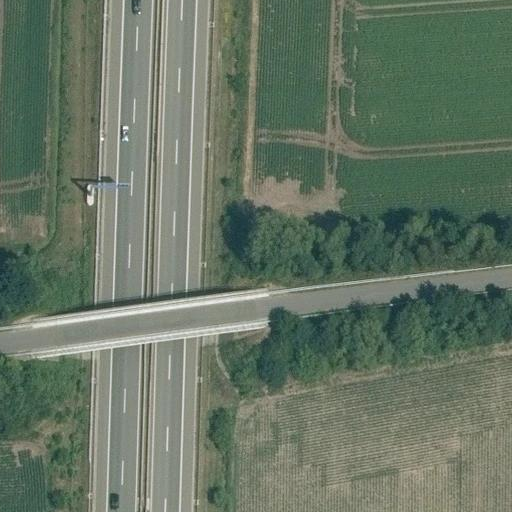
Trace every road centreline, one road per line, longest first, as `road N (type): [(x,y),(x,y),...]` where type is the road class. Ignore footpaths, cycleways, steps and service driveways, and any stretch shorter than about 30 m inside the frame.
road 1 (unclassified): [(0,341),(511,273)]
road 2 (motorway): [(165,511),(186,0)]
road 3 (motorway): [(132,0),(114,511)]
